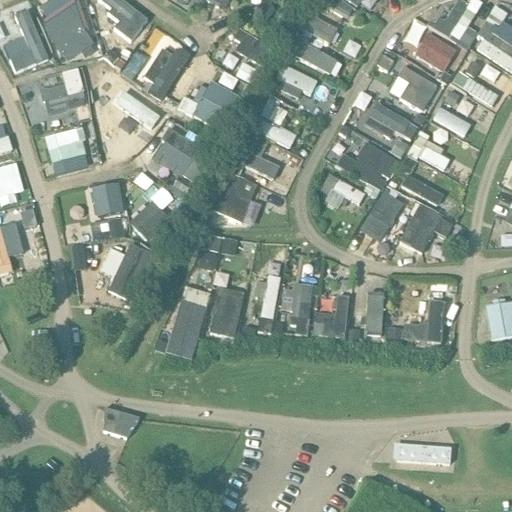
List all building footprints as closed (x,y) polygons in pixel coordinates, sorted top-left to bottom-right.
[(98,0),(97,3),(135,26),(143,14),(120,0),(98,0)] [(206,0),(225,11),(231,0),(206,0)] [(338,1),(332,12),(350,21),(356,10),(338,1)] [(0,40),(0,52),(4,59),(22,49),(35,69),(56,57),(23,2),(0,15),(0,23),(7,36),(0,40)] [(498,30),(508,14),(495,6),(485,22),(498,30)] [(313,19),(306,36),(330,46),(337,29),(313,19)] [(155,32),(128,81),(164,101),(191,51),(155,32)] [(244,32),(233,50),(252,62),(263,44),(244,32)] [(511,49),(487,34),(476,51),(511,73),(511,49)] [(450,58),(455,47),(431,35),(426,46),(450,58)] [(334,78),(341,65),(300,42),(293,55),(334,78)] [(277,83),(324,110),(334,93),(286,66),(277,83)] [(399,79),(427,97),(434,86),(405,68),(399,79)] [(78,69),(60,73),(63,85),(41,91),(49,123),(89,113),(78,69)] [(235,82),(247,91),(254,80),(242,71),(235,82)] [(445,86),(450,78),(443,74),(438,82),(445,86)] [(458,76),(453,87),(494,106),(500,95),(458,76)] [(194,104),(185,99),(179,110),(211,129),(232,95),(208,81),(194,104)] [(131,149),(155,113),(129,96),(105,131),(131,149)] [(270,102),(255,134),(291,151),(297,137),(280,129),(289,110),(270,102)] [(368,117),(409,143),(418,129),(378,103),(368,117)] [(464,139),(472,127),(441,108),(433,120),(464,139)] [(0,157),(15,152),(1,116),(0,116),(0,157)] [(45,138),(53,165),(88,156),(80,128),(45,138)] [(342,129),(338,136),(345,140),(349,132),(342,129)] [(153,160),(184,176),(199,148),(168,131),(153,160)] [(365,143),(355,162),(344,155),(338,165),(383,190),(399,161),(365,143)] [(444,172),(452,159),(428,144),(419,158),(444,172)] [(281,167),(260,161),(263,151),(251,148),(245,171),(277,179),(281,167)] [(0,170),(0,200),(24,197),(19,168),(0,170)] [(231,176),(220,215),(245,223),(257,184),(231,176)] [(191,186),(178,177),(172,187),(185,195),(191,186)] [(427,202),(432,189),(402,178),(398,191),(427,202)] [(97,217),(122,215),(120,186),(94,188),(97,217)] [(374,191),(367,187),(363,193),(370,197),(374,191)] [(262,190),(257,205),(283,214),(288,199),(262,190)] [(381,192),(361,233),(384,244),(404,202),(381,192)] [(131,222),(149,243),(171,223),(153,203),(131,222)] [(399,246),(426,258),(436,236),(447,241),(455,224),(418,207),(399,246)] [(0,264),(11,262),(7,242),(17,240),(12,215),(0,217),(0,264)] [(209,237),(207,253),(236,256),(238,241),(209,237)] [(130,245),(125,256),(109,249),(99,272),(115,279),(109,293),(129,302),(150,254),(130,245)] [(86,272),(83,247),(71,249),(75,274),(86,272)] [(270,273),(261,318),(273,321),(283,276),(270,273)] [(93,292),(107,297),(113,279),(99,274),(93,292)] [(190,363),(210,295),(185,288),(165,356),(190,363)] [(511,296),(511,292),(494,294),(498,327),(511,324),(511,296)] [(381,334),(382,295),(368,295),(367,333),(381,334)] [(338,328),(339,297),(317,296),(316,327),(338,328)] [(403,341),(441,344),(445,303),(425,301),(424,317),(406,316),(403,341)] [(103,435),(126,441),(139,422),(104,412),(103,435)] [(449,467),(450,451),(397,448),(396,464),(449,467)]
